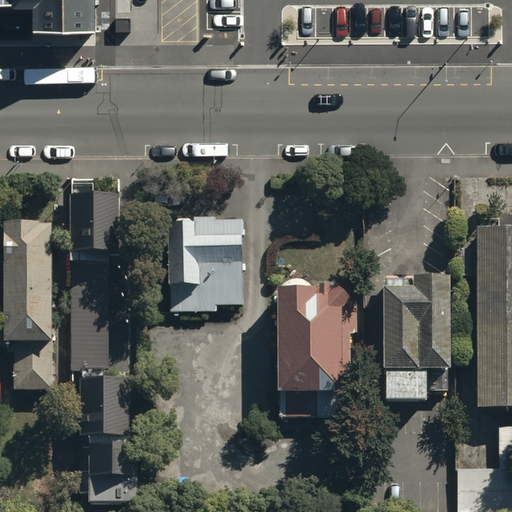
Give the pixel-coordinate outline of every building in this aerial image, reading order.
[(0,0),(0,18),(42,18),(42,45),(102,44),(101,0),(0,0)] [(118,195),(69,195),(70,372),(80,372),(81,443),(89,443),(89,507),(139,507),(139,444),(130,444),(130,378),(105,378),(104,368),(108,368),(108,255),(118,255),(118,195)] [(171,288),(171,314),(219,314),(219,307),(244,307),(242,219),(165,221),(166,288),(171,288)] [(54,227),(7,228),(8,345),(17,345),(17,390),(49,390),(48,347),(55,347),(54,227)] [(511,233),(472,234),(474,417),(511,416),(511,233)] [(384,292),(385,403),(428,402),(428,393),(452,393),(451,277),(388,277),(388,292),(384,292)] [(276,288),(279,422),(353,421),(351,336),(361,336),(360,301),(350,302),(329,287),(276,288)] [(459,511),(511,511),(511,426),(500,427),(501,471),(458,471),(459,511)]
